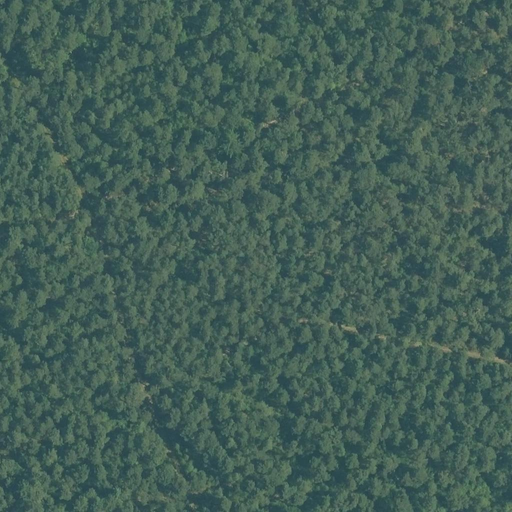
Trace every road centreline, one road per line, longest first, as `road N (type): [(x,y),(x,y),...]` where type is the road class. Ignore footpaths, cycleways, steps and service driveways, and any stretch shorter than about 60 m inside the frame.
road 1 (track): [(89,209),(189,166),(291,100),(399,60),(495,10),(511,10)]
road 2 (track): [(89,209),(147,392)]
road 3 (track): [(147,392),(0,453)]
road 4 (track): [(147,392),(201,511)]
